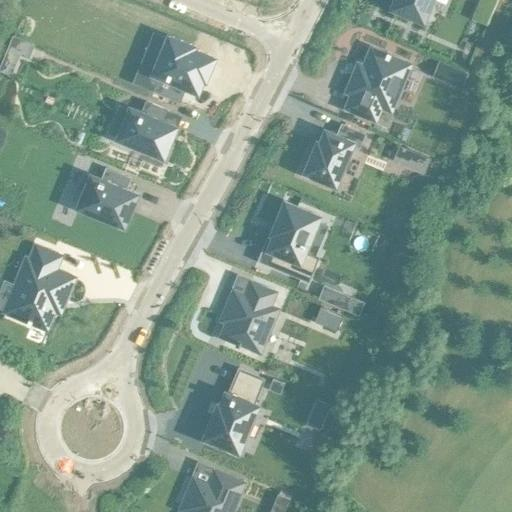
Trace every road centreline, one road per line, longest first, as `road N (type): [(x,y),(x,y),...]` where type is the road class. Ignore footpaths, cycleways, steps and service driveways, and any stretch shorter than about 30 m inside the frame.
road 1 (residential): [(284,41),(143,324),(105,378)]
road 2 (residential): [(51,468),(74,482),(101,483),(134,461),(142,419),(129,393),(105,378)]
road 3 (residential): [(105,378),(62,383),(42,403),(35,430),(51,468)]
